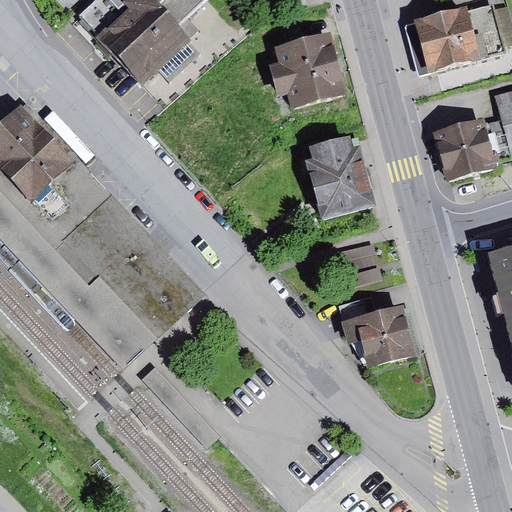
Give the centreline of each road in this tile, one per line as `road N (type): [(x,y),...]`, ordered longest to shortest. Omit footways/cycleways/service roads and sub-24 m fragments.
road 1 (residential): [(484,473),(456,475),(395,444),(144,185),(0,17)]
road 2 (primary): [(360,0),(422,239)]
road 3 (primary): [(422,239),(484,473)]
